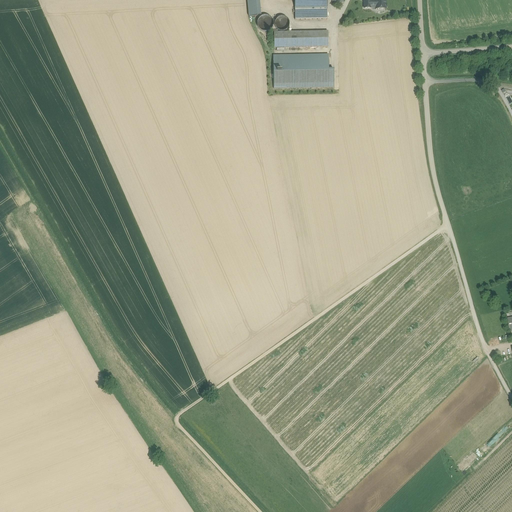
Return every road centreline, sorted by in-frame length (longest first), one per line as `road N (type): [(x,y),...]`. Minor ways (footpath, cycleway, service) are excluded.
road 1 (track): [(261,511),(178,414),(449,225)]
road 2 (residential): [(511,392),(490,352),(429,158),(423,54)]
